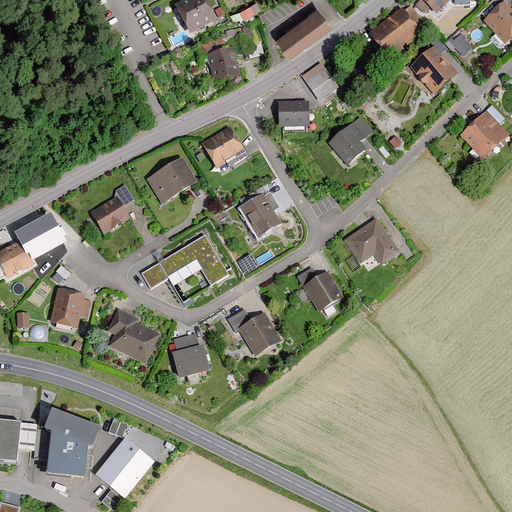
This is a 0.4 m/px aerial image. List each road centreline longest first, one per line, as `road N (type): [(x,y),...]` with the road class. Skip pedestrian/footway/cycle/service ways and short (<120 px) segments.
road 1 (secondary): [(0,363),(110,394),(352,511)]
road 2 (residential): [(321,235),(511,63)]
road 3 (residential): [(321,235),(199,314),(183,315),(104,269)]
road 4 (tertiary): [(171,132),(0,220)]
road 5 (tertiary): [(383,0),(240,100)]
road 6 (residential): [(240,100),(321,235)]
road 7 (residential): [(171,132),(116,0)]
